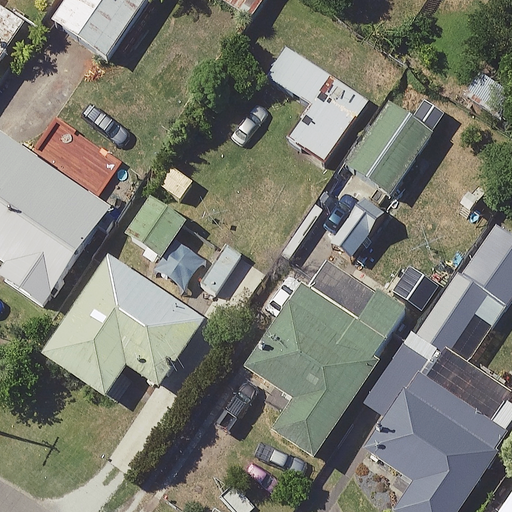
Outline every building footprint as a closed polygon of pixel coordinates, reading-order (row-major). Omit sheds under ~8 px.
[(77,0),(58,29),(116,67),(159,0),(77,0)] [(209,0),(254,28),(272,0),(209,0)] [(318,115),(296,147),(334,173),(375,112),(293,58),(274,86),(318,115)] [(511,81),(482,62),(459,98),(511,131),(511,81)] [(392,113),(351,171),(399,204),(440,146),(392,113)] [(7,145),(0,155),(0,266),(17,278),(9,290),(56,321),(123,222),(7,145)] [(166,164),(151,187),(182,207),(197,184),(166,164)] [(157,209),(133,244),(170,268),(193,234),(157,209)] [(376,418),(396,432),(428,384),(439,391),(496,304),(511,315),(511,240),(500,232),(376,418)] [(244,261),(222,248),(200,284),(223,298),(244,261)] [(119,268),(51,368),(118,413),(139,381),(171,402),(217,334),(119,268)] [(283,447),(327,475),(424,327),(389,304),(369,334),(312,296),(256,381),(306,413),(283,447)] [(422,496),(411,511),(476,511),(511,460),(511,440),(439,391),(428,384),(396,432),(375,464),(422,496)]
